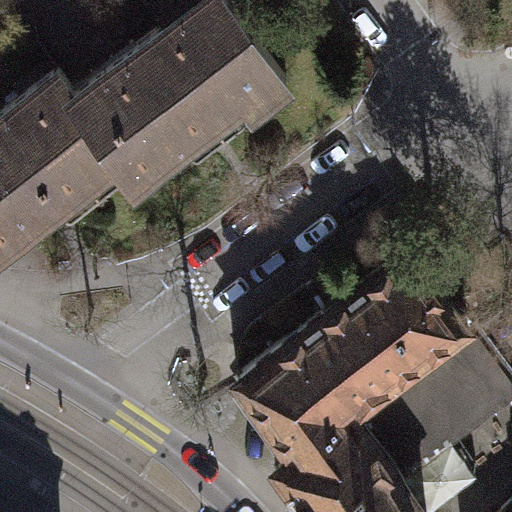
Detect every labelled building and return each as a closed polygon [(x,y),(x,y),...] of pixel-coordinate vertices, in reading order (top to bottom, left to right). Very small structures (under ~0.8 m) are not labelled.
[(186,0),(166,15),(70,85),(116,149),(132,170),(241,91),(250,102),(288,75),(232,0),(186,0)] [(186,0),(155,0),(166,15),(186,0)] [(57,67),(0,108),(0,233),(116,149),(70,85),(57,67)] [(237,372),(293,450),(354,406),(466,326),(471,322),(414,244),(237,372)] [(398,466),(509,386),(466,326),(354,406),(398,466)] [(354,406),(293,450),(280,459),(318,511),(420,511),(428,507),(398,466),(354,406)]
